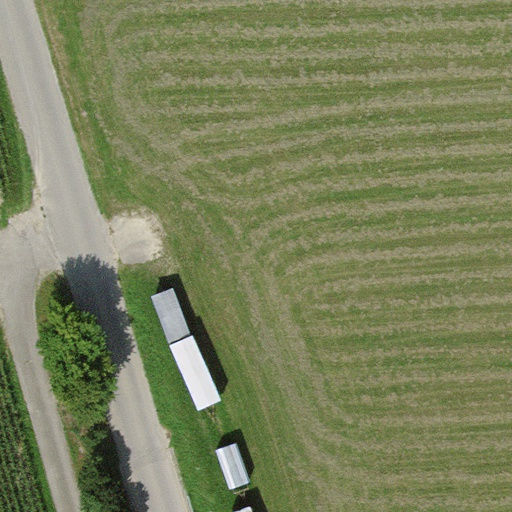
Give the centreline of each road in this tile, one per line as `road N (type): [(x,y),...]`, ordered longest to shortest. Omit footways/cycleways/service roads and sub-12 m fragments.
road 1 (unclassified): [(21,0),(170,511)]
road 2 (track): [(79,205),(26,218),(10,266),(76,511)]
